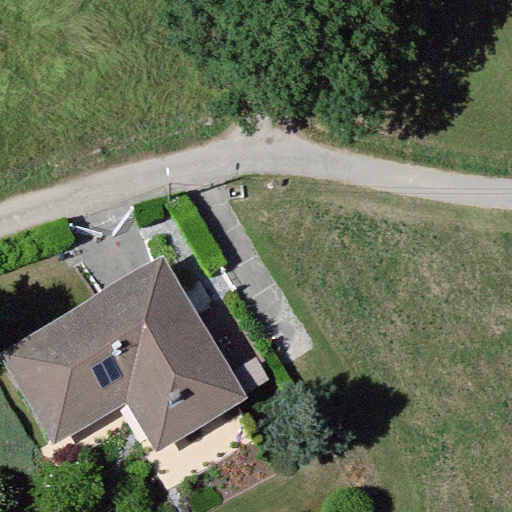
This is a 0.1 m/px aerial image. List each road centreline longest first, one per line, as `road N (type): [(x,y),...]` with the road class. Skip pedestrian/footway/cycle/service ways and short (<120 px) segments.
road 1 (track): [(268,0),(225,158),(511,194)]
road 2 (residential): [(225,158),(0,222)]
